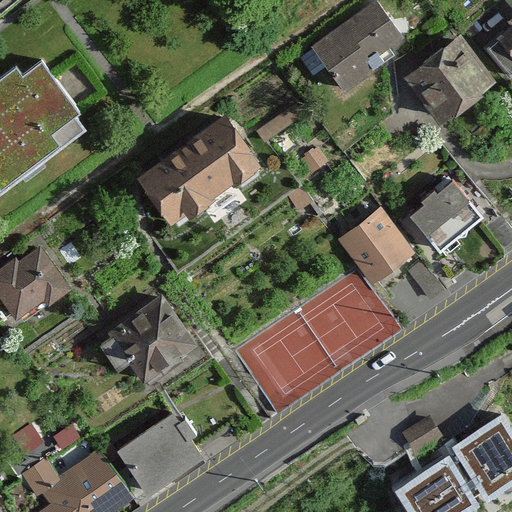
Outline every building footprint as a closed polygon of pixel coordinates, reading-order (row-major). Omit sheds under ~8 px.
[(378,2),(313,47),(343,87),(411,45),(378,2)] [(511,27),(495,42),(511,55),(511,27)] [(461,38),(407,78),(440,123),(495,84),(461,38)] [(0,194),(91,127),(48,69),(28,84),(18,70),(0,83),(0,194)] [(220,114),(138,176),(174,225),(259,169),(220,114)] [(452,182),(410,218),(440,253),(482,220),(452,182)] [(382,210),(340,239),(375,283),(418,254),(382,210)] [(41,245),(0,273),(0,298),(20,321),(74,287),(41,245)] [(204,348),(161,297),(105,335),(146,386),(204,348)] [(431,409),(402,425),(414,448),(444,431),(431,409)] [(171,417),(119,453),(157,500),(207,462),(171,417)] [(47,507),(38,511),(112,511),(136,497),(101,450),(59,476),(48,460),(21,476),(47,507)]
